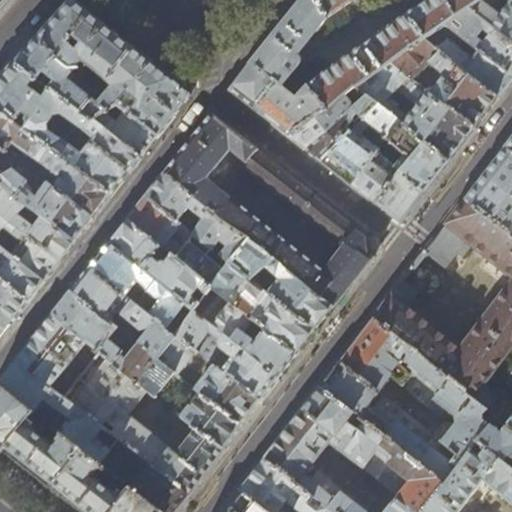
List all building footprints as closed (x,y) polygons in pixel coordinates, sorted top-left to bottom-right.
[(300,0),(257,55),(228,92),(294,143),(304,150),(367,98),(357,90),(392,65),(425,42),(446,27),(468,11),(484,0),(300,0)] [(511,0),(484,0),(468,11),(511,44),(511,0)] [(133,51),(104,27),(72,2),(44,33),(15,66),(37,83),(43,74),(56,83),(50,92),(83,116),(133,51)] [(457,36),(479,53),(511,77),(511,44),(468,11),(446,27),(457,36)] [(500,96),(511,80),(511,77),(479,53),(472,61),(451,43),(457,36),(446,27),(425,42),(497,99),(500,96)] [(478,125),(497,99),(425,42),(392,65),(413,81),(431,65),(442,74),(443,82),(435,91),(432,90),(429,90),(427,92),(475,130),(478,125)] [(188,98),(189,95),(161,73),(133,51),(83,116),(93,124),(95,123),(118,108),(156,138),(170,121),(188,98)] [(378,106),(401,125),(449,162),(455,155),(475,130),(427,92),(413,81),(392,65),(357,90),(367,98),(378,106)] [(0,82),(0,115),(49,150),(60,143),(48,135),(47,128),(55,118),(63,115),(83,131),(93,124),(83,116),(50,92),(37,83),(15,66),(0,82)] [(307,152),(321,162),(351,133),(346,129),(354,120),(353,118),(357,115),(362,121),(378,106),(367,98),(304,150),(307,152)] [(324,165),(351,186),(376,154),(386,140),(401,125),(378,106),(362,121),(351,133),(321,162),(324,165)] [(149,148),(156,138),(118,108),(95,123),(140,159),(149,148)] [(102,209),(111,197),(49,150),(0,115),(0,151),(5,155),(13,145),(62,180),(55,190),(93,221),(102,209)] [(185,148),(165,174),(247,242),(249,241),(334,308),(364,270),(373,258),(369,247),(361,230),(213,115),(212,115),(210,115),(185,148)] [(124,181),(140,159),(95,123),(93,124),(83,131),(92,138),(97,141),(82,160),(81,159),(80,157),(60,143),(49,150),(111,197),(124,181)] [(377,205),(401,224),(431,185),(449,162),(401,125),(386,140),(404,156),(395,168),(376,154),(351,186),(368,199),(377,205)] [(35,176),(5,155),(0,151),(0,186),(6,190),(16,198),(35,176)] [(486,176),(466,201),(511,235),(511,156),(505,151),(486,176)] [(156,185),(146,198),(178,224),(189,209),(204,221),(193,236),(212,252),(219,243),(226,249),(220,258),(230,265),(247,242),(165,174),(156,185)] [(83,233),(93,221),(55,190),(35,176),(16,198),(27,207),(43,219),(74,244),(83,233)] [(50,274),(74,244),(43,219),(35,229),(19,218),(27,207),(16,198),(6,190),(0,197),(0,236),(6,229),(24,243),(13,257),(44,282),(50,274)] [(193,236),(178,224),(146,198),(137,209),(128,221),(212,289),(230,265),(220,258),(212,252),(193,236)] [(511,284),(460,351),(407,308),(418,294),(403,282),(374,319),(497,418),(510,402),(511,401),(511,372),(501,363),(511,349),(511,235),(466,201),(425,253),(445,268),(456,254),(462,259),(471,247),(511,280),(511,284)] [(206,296),(212,289),(128,221),(118,234),(109,245),(194,313),(199,306),(192,301),(200,291),(206,296)] [(332,312),(334,308),(249,241),(247,242),(230,265),(249,280),(269,296),(315,333),(332,312)] [(100,257),(91,269),(176,337),(194,313),(109,245),(100,257)] [(34,295),(44,282),(13,257),(0,246),(0,278),(28,301),(34,295)] [(300,352),(315,333),(269,296),(257,310),(238,294),(249,280),(230,265),(212,289),(253,322),(265,331),(297,356),(300,352)] [(80,282),(72,292),(107,322),(113,315),(120,315),(142,332),(152,329),(139,346),(157,360),(176,337),(91,269),(80,282)] [(19,314),(28,301),(0,278),(0,315),(11,324),(15,319),(16,320),(19,314)] [(282,376),(297,356),(265,331),(254,345),(242,335),(253,322),(212,289),(206,296),(199,306),(194,313),(279,379),(282,376)] [(62,305),(54,316),(101,353),(138,383),(157,360),(139,346),(107,322),(72,292),(62,305)] [(277,382),(279,379),(194,313),(176,337),(197,354),(211,364),(261,403),(277,382)] [(0,338),(11,324),(0,315),(0,338)] [(37,338),(17,362),(65,400),(101,353),(54,316),(37,338)] [(497,418),(374,319),(354,345),(328,378),(321,388),(445,485),(478,444),(497,418)] [(176,337),(157,360),(175,375),(179,377),(197,354),(176,337)] [(213,464),(242,427),(200,395),(181,419),(196,431),(176,457),(128,417),(147,392),(156,399),(175,375),(157,360),(138,383),(101,353),(65,400),(116,442),(188,497),(213,464)] [(8,374),(0,384),(0,386),(35,415),(45,402),(69,421),(59,434),(81,453),(98,466),(99,465),(116,442),(65,400),(17,362),(8,374)] [(245,423),(261,403),(211,364),(207,369),(211,373),(196,391),(200,395),(242,427),(245,423)] [(0,445),(5,450),(54,488),(81,453),(59,434),(35,415),(0,386),(0,445)] [(423,511),(445,485),(321,388),(292,425),(265,459),(333,511),(423,511)] [(511,401),(510,402),(497,418),(478,444),(511,471),(511,401)] [(176,511),(187,498),(188,497),(116,442),(99,465),(160,511),(176,511)] [(445,485),(423,511),(511,511),(511,471),(478,444),(445,485)] [(160,511),(99,465),(98,466),(81,453),(54,488),(84,511),(160,511)] [(241,490),(245,494),(267,511),(285,511),(282,508),(287,502),(299,511),(333,511),(265,459),(252,475),(241,490)] [(267,511),(245,494),(230,511),(267,511)]
